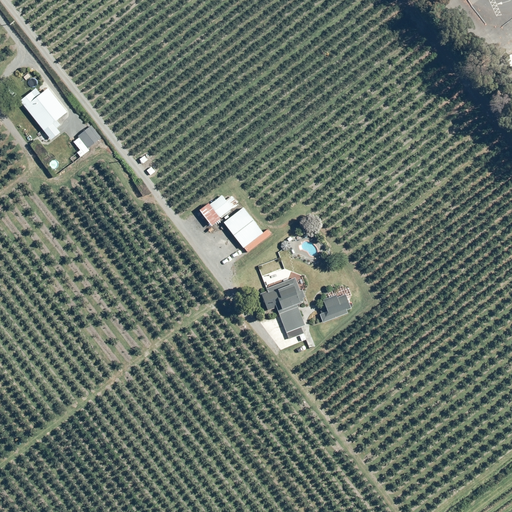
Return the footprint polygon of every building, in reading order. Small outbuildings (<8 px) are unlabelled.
[(40,93),(36,87),(19,100),(50,139),(59,132),(52,123),(66,112),(47,88),(40,93)] [(102,137),(91,125),(73,142),(73,143),(67,149),(72,155),(76,151),(80,156),(102,137)] [(226,199),(221,193),(199,211),(210,225),(237,202),(231,195),(226,199)] [(266,237),(242,207),(222,222),(246,252),(266,237)] [(258,291),(264,311),(278,307),(288,338),(302,334),(300,327),(303,326),(298,308),(306,306),(297,278),(258,291)] [(345,289),(316,301),(324,320),(352,309),(345,289)] [(315,343),(311,331),(305,333),(309,345),(315,343)]
